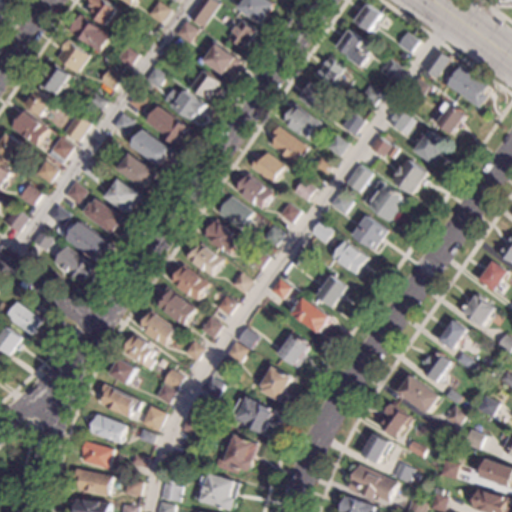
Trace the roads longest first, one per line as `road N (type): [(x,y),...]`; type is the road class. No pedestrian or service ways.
road 1 (residential): [(38,511),(68,372),(320,0)]
road 2 (residential): [(290,511),(322,425),(356,365),(511,144)]
